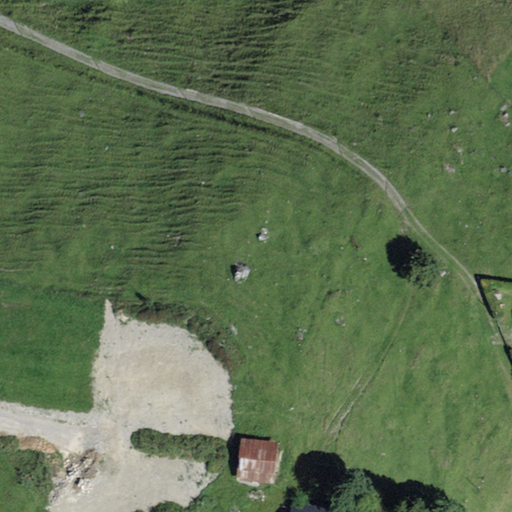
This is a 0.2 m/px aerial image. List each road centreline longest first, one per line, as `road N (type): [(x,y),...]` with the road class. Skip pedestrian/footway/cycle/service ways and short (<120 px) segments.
road 1 (track): [(464,281),(360,167),(299,137),(0,28)]
road 2 (track): [(404,213),(410,272),(392,329),(302,486)]
